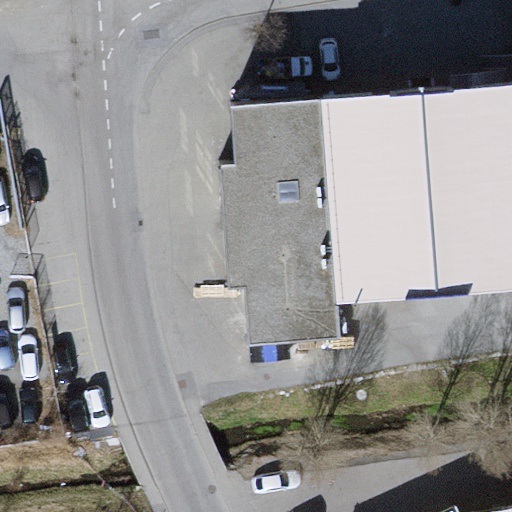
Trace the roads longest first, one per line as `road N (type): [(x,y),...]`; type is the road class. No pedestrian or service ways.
road 1 (residential): [(205,511),(162,420),(124,225),(108,29)]
road 2 (residential): [(108,29),(247,0)]
